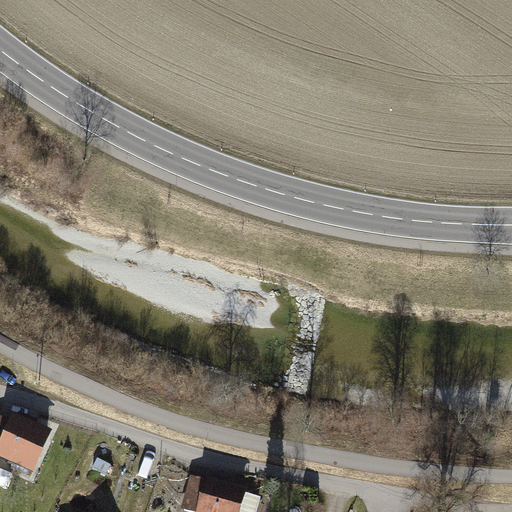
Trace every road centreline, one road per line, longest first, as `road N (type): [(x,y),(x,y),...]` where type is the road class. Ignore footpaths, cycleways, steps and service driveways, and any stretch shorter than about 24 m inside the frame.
road 1 (primary): [(511,226),(427,223),(279,195),(134,140),(0,49)]
road 2 (track): [(0,343),(115,401),(190,427),(375,465),(511,477)]
road 3 (residential): [(0,393),(242,466),(358,491)]
